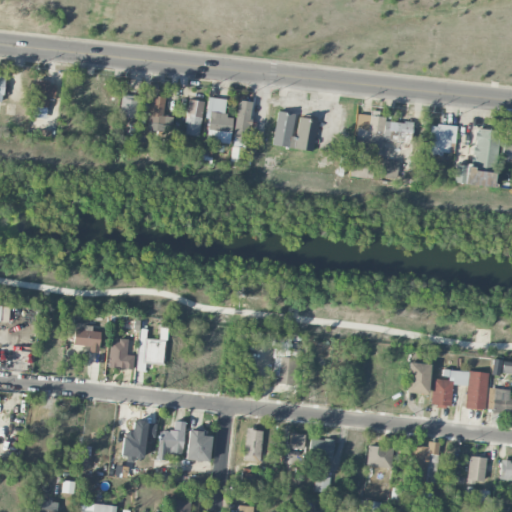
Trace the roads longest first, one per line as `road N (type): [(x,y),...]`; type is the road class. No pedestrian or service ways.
road 1 (tertiary): [(0,44),(511,103)]
road 2 (residential): [(511,436),(0,379)]
